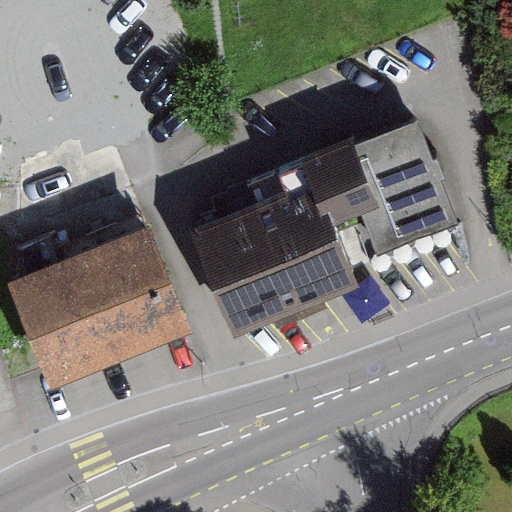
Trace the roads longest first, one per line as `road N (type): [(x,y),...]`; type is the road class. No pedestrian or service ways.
road 1 (secondary): [(333,397),(70,511)]
road 2 (secondary): [(333,397),(511,328)]
road 3 (residential): [(333,397),(356,442),(361,511)]
